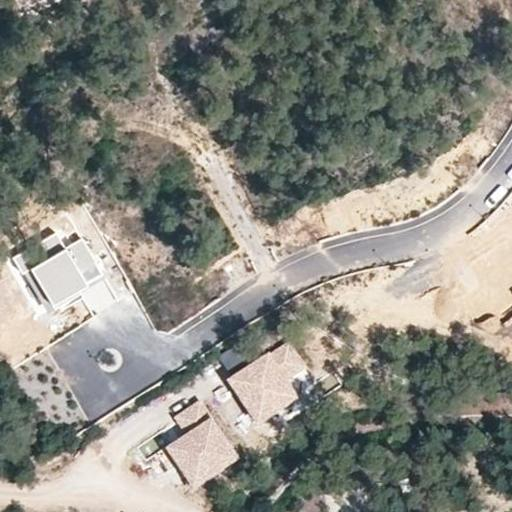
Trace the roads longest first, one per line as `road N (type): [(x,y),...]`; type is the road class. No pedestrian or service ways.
road 1 (residential): [(511,167),(438,234),(283,281),(167,352)]
road 2 (unknown): [(167,352),(144,329),(75,211)]
road 3 (residential): [(0,489),(167,511)]
road 4 (unknown): [(283,281),(196,139)]
road 5 (residential): [(128,344),(102,333),(82,354),(95,379),(123,377)]
